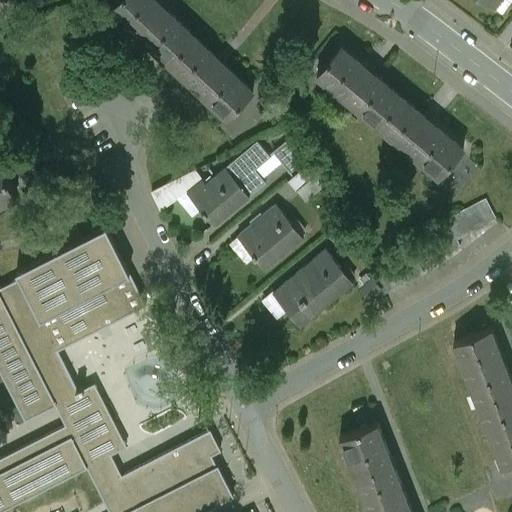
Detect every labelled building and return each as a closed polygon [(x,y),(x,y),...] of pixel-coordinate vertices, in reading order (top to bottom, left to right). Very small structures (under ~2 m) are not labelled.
[(253,90),(159,0),(119,0),(113,7),(228,117),(253,90)] [(464,147),(342,44),(318,73),(440,175),(464,147)] [(310,156),(293,135),(274,151),(290,172),(310,156)] [(258,141),(227,167),(251,195),(267,181),(256,168),(271,156),(258,141)] [(2,159),(0,159),(0,201),(19,193),(2,159)] [(312,161),(289,180),(297,189),(320,171),(312,161)] [(227,167),(208,184),(205,180),(190,193),(202,208),(205,211),(204,211),(207,215),(208,213),(217,224),(251,195),(227,167)] [(190,193),(205,180),(195,168),(152,190),(162,209),(178,198),(193,216),(202,208),(190,193)] [(498,219),(487,198),(476,203),(487,224),(498,219)] [(476,203),(467,208),(477,229),(487,224),(476,203)] [(278,204),(240,234),(255,253),(254,254),(257,257),(259,256),(267,267),(304,237),(278,204)] [(477,229),(467,208),(457,213),(468,234),(477,229)] [(468,234),(457,213),(447,218),(450,225),(458,239),(468,234)] [(107,225),(18,271),(21,277),(58,348),(102,326),(147,303),(107,225)] [(458,239),(450,225),(440,231),(451,252),(461,246),(458,239)] [(451,252),(440,231),(430,236),(441,257),(451,252)] [(441,257),(430,236),(420,241),(431,262),(441,257)] [(431,262),(420,241),(411,246),(414,253),(421,267),(431,262)] [(327,248),(275,291),(301,324),(354,281),(327,248)] [(421,267),(414,253),(404,258),(414,278),(424,273),(421,267)] [(414,278),(404,258),(394,263),(405,283),(414,278)] [(405,283),(394,263),(385,268),(395,288),(405,283)] [(385,268),(374,273),(384,293),(395,288),(385,268)] [(211,428),(122,474),(117,463),(111,452),(127,444),(95,382),(85,387),(84,385),(78,388),(63,359),(58,348),(21,277),(0,287),(0,364),(27,417),(57,402),(62,413),(68,424),(0,458),(0,509),(88,464),(113,511),(198,511),(235,493),(219,463),(218,464),(212,453),(221,448),(211,428)] [(511,396),(511,368),(497,329),(458,343),(482,407),(511,396)] [(511,463),(511,396),(482,407),(503,467),(511,463)] [(384,511),(410,502),(381,426),(344,441),(371,511),(384,511)] [(413,511),(410,502),(384,511),(413,511)]
